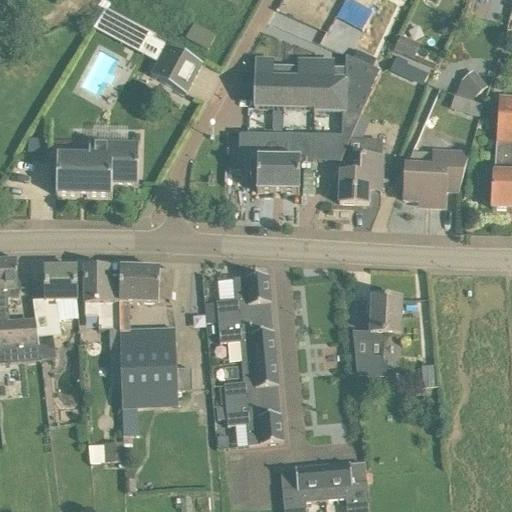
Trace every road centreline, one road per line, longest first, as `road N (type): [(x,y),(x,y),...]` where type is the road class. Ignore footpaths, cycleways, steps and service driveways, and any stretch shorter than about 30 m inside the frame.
road 1 (residential): [(175,243),(174,184),(274,0)]
road 2 (residential): [(282,248),(511,259)]
road 3 (residential): [(282,248),(300,455)]
road 4 (residential): [(0,245),(175,243)]
